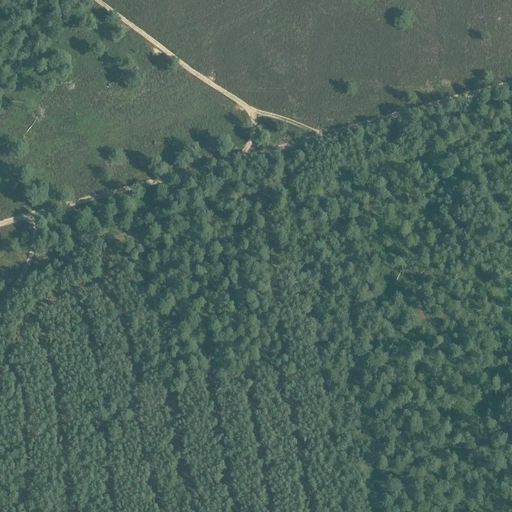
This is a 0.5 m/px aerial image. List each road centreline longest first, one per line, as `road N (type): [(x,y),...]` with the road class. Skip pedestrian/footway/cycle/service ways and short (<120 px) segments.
road 1 (track): [(241,159),(33,217)]
road 2 (track): [(332,133),(511,85)]
road 3 (track): [(102,0),(248,109)]
